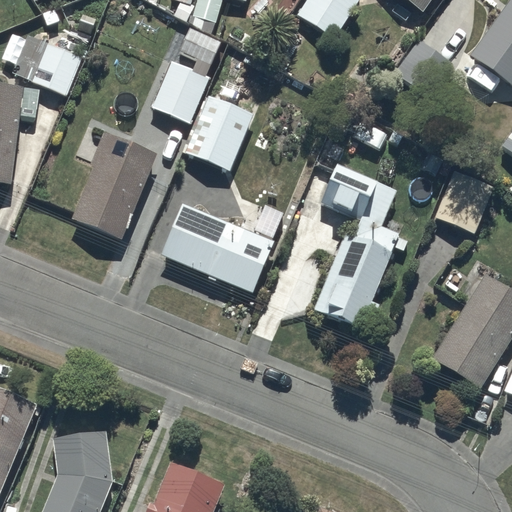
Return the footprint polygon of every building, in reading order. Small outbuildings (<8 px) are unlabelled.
[(245,9),(247,0),(198,0),(193,23),(216,29),(223,3),(245,9)] [(360,0),(309,0),(296,22),(334,46),(362,1),(360,0)] [(389,0),(423,23),(438,0),(389,0)] [(511,4),(470,64),(477,70),(467,84),(492,102),(501,90),(511,97),(511,4)] [(171,66),(150,114),(190,132),(215,74),(211,73),(222,49),(190,35),(178,62),(196,69),(193,75),(171,66)] [(452,72),(417,47),(393,80),(428,105),(452,72)] [(45,49),(29,90),(66,104),(81,63),(45,49)] [(0,192),(11,194),(21,114),(34,115),(36,99),(0,94),(0,192)] [(208,103),(183,160),(228,179),(252,122),(208,103)] [(360,125),(351,141),(379,157),(388,140),(360,125)] [(94,176),(71,227),(120,248),(158,162),(104,139),(89,174),(94,176)] [(351,247),(344,244),(312,319),(324,324),(323,328),(357,342),(392,258),(403,263),(408,251),(397,247),(400,240),(383,232),(398,196),(323,164),(307,203),(320,209),(319,211),(331,216),(330,219),(349,227),(350,224),(359,228),(351,247)] [(450,180),(433,224),(473,240),(491,197),(450,180)] [(183,211),(160,264),(251,304),(274,252),(183,211)] [(511,300),(485,284),(432,368),(479,398),(511,346),(511,300)] [(511,377),(503,397),(511,401),(511,377)] [(0,499),(36,414),(0,398),(0,499)] [(57,484),(44,511),(109,511),(120,492),(106,441),(52,448),(57,484)] [(214,511),(222,493),(169,471),(152,511),(150,511),(148,511),(147,511),(214,511)]
